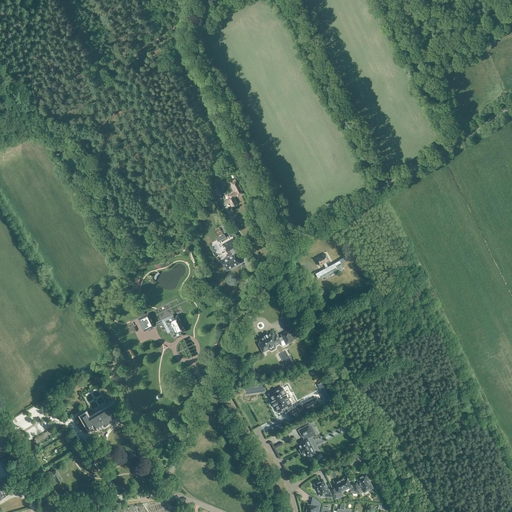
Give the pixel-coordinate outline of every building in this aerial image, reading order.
[(238,197),(243,194),(241,191),(242,191),(239,185),(238,185),(236,181),(231,184),(233,187),(232,188),(233,191),(234,190),(235,193),(229,196),(230,199),(226,201),(228,205),(230,203),(232,207),(237,204),(234,197),(237,196),(238,197)] [(220,224),(225,233),(230,230),(225,221),(220,224)] [(230,250),(233,256),(235,254),(235,255),(236,254),(233,248),(238,246),(234,239),(223,245),(227,252),(230,250)] [(235,254),(233,256),(222,262),(227,271),(240,263),(235,255),(235,254)] [(328,267),(325,262),(329,260),(326,254),(316,259),(319,266),(323,264),(325,268),(315,274),(318,278),(337,268),(336,266),(341,263),(339,260),(328,267)] [(180,321),(178,316),(174,317),(173,315),(153,324),(148,314),(138,319),(144,332),(155,327),(154,326),(163,322),(168,333),(170,331),(173,337),(185,331),(183,326),(182,326),(179,321),(180,321)] [(261,343),(259,344),(263,351),(268,349),(271,350),(275,348),(275,345),(280,342),(280,341),(284,340),(286,344),(294,340),(288,331),(281,335),(282,336),(279,338),(276,334),(274,336),(273,332),(268,335),(267,334),(264,336),(264,337),(259,340),(261,343)] [(325,387),(320,390),(324,397),(328,395),(325,387)] [(282,388),(269,394),(273,401),(272,402),(274,406),(275,405),(279,412),(287,408),(289,411),(288,412),(291,418),(303,412),(303,411),(305,410),(306,410),(319,403),(316,397),(302,404),(302,405),(300,406),(300,405),(293,409),(291,406),(291,405),(288,398),(290,397),(288,393),(286,394),(282,388)] [(109,421),(117,417),(110,405),(88,418),(85,413),(80,416),(87,428),(92,425),(95,430),(103,425),(103,426),(110,423),(109,421)] [(305,458),(315,453),(313,450),(314,449),(310,441),(309,442),(305,435),(312,431),(308,425),(299,430),(304,440),(298,443),(300,449),(299,449),(301,453),(303,453),(305,458)] [(54,439),(61,435),(58,431),(52,434),(50,430),(34,439),(35,440),(28,445),(30,447),(29,447),(31,451),(36,448),(35,444),(52,434),(54,439)] [(9,466),(5,460),(1,463),(4,469),(9,466)] [(57,483),(62,480),(55,470),(48,475),(51,479),(54,477),(57,483)] [(360,494),(364,491),(364,492),(372,488),(366,475),(363,476),(360,477),(360,478),(357,479),(358,481),(354,483),(354,482),(360,494)] [(350,485),(346,477),(340,480),(345,490),(349,488),(352,493),(351,493),(360,494),(354,482),(354,483),(350,485)] [(317,483),(315,484),(321,496),(324,494),(325,497),(336,496),(338,500),(331,486),(332,488),(328,490),(323,480),(320,481),(317,482),(317,483)] [(331,486),(338,500),(338,499),(344,496),(342,492),(345,490),(340,480),(334,483),(339,491),(335,493),(331,486)] [(305,511),(318,511),(321,503),(321,504),(321,503),(320,503),(312,497),(312,498),(313,498),(311,505),(308,504),(305,511)]
